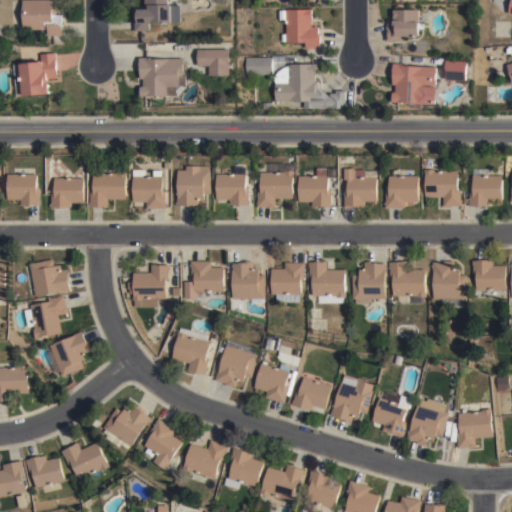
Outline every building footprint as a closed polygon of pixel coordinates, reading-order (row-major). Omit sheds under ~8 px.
[(53,0),(53,5),(57,5),(57,14),(63,14),(63,35),(48,35),(48,29),(23,29),(23,0),(53,0)] [(144,7),(144,0),(168,0),(168,3),(170,3),(171,21),(149,21),(149,30),(134,30),(133,7),(144,7)] [(312,9),(312,18),(312,27),(320,26),(320,48),(306,49),(306,42),(287,42),(286,9),(312,9)] [(418,9),(418,35),(401,34),(401,41),(385,41),(386,20),(392,20),(392,9),(418,9)] [(210,65),(197,64),(198,47),(231,48),(230,74),(210,74),(210,65)] [(21,65),(21,63),(42,61),(41,55),(57,53),(59,79),(48,80),(48,83),(50,83),(51,93),(16,96),(14,66),(21,65)] [(141,95),(140,85),(143,85),(143,78),(139,78),(138,56),(145,56),(145,58),(183,57),(183,75),(186,75),(187,86),(178,94),(168,94),(141,95)] [(273,73),(247,74),(246,57),(272,56),(273,73)] [(467,60),(466,79),(445,78),(446,59),(467,60)] [(277,71),(283,67),(288,65),(288,64),(291,64),(291,62),(318,61),(319,70),(313,71),(313,82),(316,82),(316,89),(321,89),(321,90),(327,90),(327,94),(329,94),(329,92),(336,92),(336,90),(344,89),(344,106),(304,108),(304,100),(275,101),(274,82),(273,78),(277,71)] [(391,91),(394,92),(395,84),(391,84),(392,62),(400,63),(400,64),(436,65),(435,84),(422,84),(422,87),(419,87),(418,102),(391,100),(391,91)] [(260,171),(268,171),(268,162),(294,162),(294,174),(293,174),(293,198),(275,198),(275,207),(257,207),(257,193),(255,193),(255,176),(260,176),(260,171)] [(246,174),(246,187),(249,188),(249,205),(230,204),(230,199),(216,199),(216,173),(220,173),(220,167),(226,167),(226,173),(233,174),(233,164),(244,164),(244,174),(246,174)] [(186,165),(207,165),(207,169),(210,169),(210,193),(203,193),(203,200),(198,200),(198,206),(187,206),(187,205),(177,205),(177,169),(186,169),(186,165)] [(344,167),(357,167),(357,169),(367,169),(367,168),(377,168),(377,201),(361,201),(361,207),(345,207),(344,191),(347,191),(347,179),(344,179),(344,167)] [(153,170),(162,170),(162,190),(165,190),(165,207),(146,207),(146,202),(132,202),(132,168),(144,168),(144,176),(153,176),(153,170)] [(317,175),(317,168),(337,168),(337,176),(329,176),(329,189),(332,189),(332,206),(312,206),(312,201),(299,201),(298,175),(317,175)] [(502,174),(502,200),(489,200),(489,205),(469,206),(469,189),(472,189),(472,175),(473,175),(473,168),(488,168),(488,175),(502,174)] [(391,169),(401,169),(401,175),(418,175),(418,201),(404,201),(404,207),(385,207),(384,190),(388,190),(388,175),(391,175),(391,169)] [(458,169),(458,189),(461,189),(461,205),(443,205),(443,197),(424,197),(424,169),(458,169)] [(117,172),(117,171),(126,171),(127,198),(108,199),(108,206),(90,206),(89,192),(93,192),(92,172),(117,172)] [(38,173),(38,187),(41,187),(40,204),(21,204),(21,200),(7,199),(7,173),(38,173)] [(54,177),(84,177),(84,202),(71,202),(71,207),(51,207),(50,193),(54,193),(54,177)] [(54,259),(55,265),(61,264),(62,270),(69,268),(71,279),(70,279),(72,290),(36,296),(30,263),(54,259)] [(475,269),(472,269),(472,260),(493,260),(493,265),(505,265),(506,289),(476,290),(475,269)] [(197,298),(185,298),(185,281),(194,281),(194,276),(190,276),(190,261),(211,261),(212,267),(223,267),(224,291),(197,292),(197,298)] [(312,296),(312,275),(309,275),(309,267),(308,267),(308,262),(327,261),(327,270),(346,269),(346,297),(345,297),(345,303),(317,303),(317,296),(312,296)] [(352,299),(351,275),(358,275),(358,268),(363,268),(363,261),(377,261),(377,263),(386,263),(386,299),(367,299),(367,303),(358,303),(358,299),(352,299)] [(423,304),(411,304),(411,296),(402,296),(402,300),(397,300),(397,296),(392,296),(392,276),(389,276),(389,261),(407,261),(407,269),(425,269),(425,297),(423,297),(423,304)] [(433,298),(433,262),(443,262),(443,261),(454,261),(454,268),(460,268),(460,275),(466,275),(466,298),(462,298),(462,308),(441,308),(441,298),(433,298)] [(232,298),(232,262),(253,262),(253,268),(259,268),(259,275),(265,274),(265,298),(264,298),(264,303),(250,303),(250,298),(232,298)] [(271,268),(285,268),(285,262),(305,262),(305,280),(302,280),(302,284),(304,284),(304,294),(271,294),(271,268)] [(157,306),(133,306),(133,272),(151,272),(150,264),(169,264),(169,279),(166,279),(166,299),(163,299),(157,306)] [(29,305),(49,302),(49,298),(65,295),(68,313),(59,315),(62,333),(35,338),(32,326),(27,327),(24,310),(29,309),(29,305)] [(180,327),(209,335),(208,341),(211,342),(206,360),(208,361),(204,375),(187,371),(189,363),(172,358),(180,327)] [(84,332),(92,351),(85,353),(87,359),(82,361),(84,367),(62,376),(50,345),(84,332)] [(228,338),(259,348),(257,354),(259,355),(251,378),(246,376),(242,389),(215,380),(228,338)] [(291,364),(281,361),(277,360),(283,339),(295,343),(293,348),(292,348),(290,354),(294,355),(295,350),(299,351),(298,356),(301,357),(297,371),(290,369),(291,364)] [(289,371),(290,372),(286,385),(292,387),(289,398),(287,397),(285,403),(265,397),(266,391),(254,388),(260,363),(279,368),(281,361),(291,364),(290,369),(289,371)] [(0,367),(19,367),(19,366),(29,365),(30,393),(12,394),(12,402),(0,402),(0,367)] [(344,373),(359,378),(359,377),(376,382),(373,390),(375,391),(367,414),(361,412),(358,419),(354,417),(351,424),(343,421),(343,420),(330,415),(344,373)] [(296,390),(300,391),(304,377),(333,385),(326,409),(313,405),(311,410),(292,404),(296,390)] [(383,399),(385,392),(400,396),(401,394),(412,398),(409,408),(406,408),(402,421),(406,422),(401,437),(381,431),(383,424),(371,421),(378,397),(383,399)] [(443,436),(436,434),(434,441),(429,440),(427,447),(416,443),(416,441),(406,438),(418,399),(424,401),(424,399),(445,405),(444,407),(456,411),(454,416),(450,415),(443,436)] [(116,408),(121,412),(125,406),(129,408),(132,404),(151,417),(130,447),(103,427),(116,408)] [(458,441),(457,432),(460,432),(458,422),(458,413),(481,411),(481,410),(490,409),(493,437),(476,438),(476,447),(457,449),(457,442),(458,441)] [(156,455),(143,447),(154,430),(152,428),(158,419),(175,430),(172,435),(182,442),(164,469),(152,461),(156,455)] [(208,449),(210,441),(228,446),(223,461),(220,460),(215,479),(183,470),(190,444),(208,449)] [(103,477),(92,482),(89,476),(78,481),(69,463),(67,464),(61,451),(77,443),(81,450),(96,442),(108,467),(100,471),(103,477)] [(257,487),(228,478),(232,465),(229,464),(234,448),(253,454),(251,458),(264,462),(257,487)] [(45,455),(46,460),(58,457),(64,482),(34,489),(31,473),(28,474),(24,460),(45,455)] [(0,469),(2,469),(1,465),(21,461),(25,477),(21,477),(24,491),(0,496),(0,469)] [(281,505),(267,501),(268,496),(260,493),(268,467),(285,472),(287,464),(306,470),(302,484),(298,483),(292,501),(283,498),(281,505)] [(317,504),(315,511),(303,508),(311,482),(307,481),(311,470),(330,475),(329,481),(342,484),(335,509),(333,509),(317,504)] [(350,492),(347,491),(350,480),(371,486),(369,492),(381,496),(376,511),(344,511),(345,511),(350,492)] [(385,511),(388,501),(400,504),(402,497),(421,501),(419,511),(385,511)] [(423,511),(425,502),(448,506),(447,511),(423,511)]
